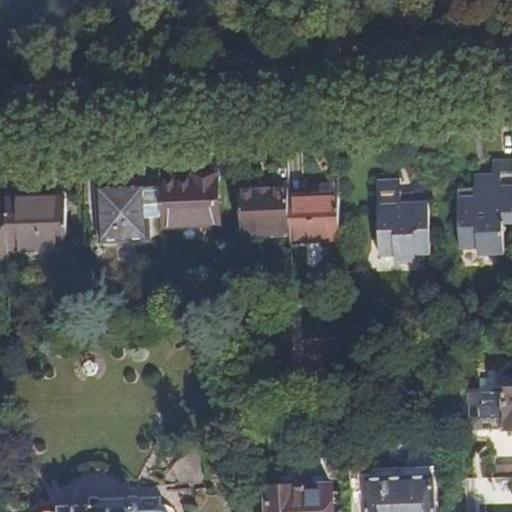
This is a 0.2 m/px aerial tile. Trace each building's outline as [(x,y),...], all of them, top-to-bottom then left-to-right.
[(511,175),(511,164),(500,165),(500,176),(511,175)] [(511,175),(500,176),(500,165),(492,165),(492,179),(487,179),(488,192),(474,193),(475,202),(458,204),(460,253),(477,252),(478,259),(504,259),(504,229),(511,228),(511,175)] [(488,192),(487,179),(474,180),(474,193),(488,192)] [(195,185),(161,186),(161,189),(163,220),(163,228),(219,226),(217,180),(195,181),(195,185)] [(430,258),(427,182),(413,182),(413,197),(413,210),(402,210),(401,198),(401,195),(377,196),(379,260),(430,258)] [(377,184),(377,196),(401,195),(401,183),(377,184)] [(163,220),(161,189),(101,193),(103,242),(147,241),(147,221),(163,220)] [(289,191),(239,192),(241,238),(291,236),(290,203),(289,191)] [(475,202),(474,193),(457,193),(458,204),(475,202)] [(413,210),(413,197),(401,198),(402,210),(413,210)] [(67,201),(7,204),(7,209),(9,254),(68,250),(67,201)] [(290,203),(291,236),(291,243),(341,240),(340,201),(290,203)] [(0,258),(9,258),(9,254),(7,209),(0,209),(0,258)] [(511,386),(507,387),(507,396),(470,396),(471,433),(511,432),(511,386)] [(433,471),(386,473),(386,483),(434,481),(433,471)] [(350,473),(351,511),(434,511),(434,481),(386,483),(386,473),(350,473)] [(511,478),(492,474),(487,493),(511,498),(511,478)] [(333,511),(333,491),(309,491),(308,488),(294,488),(294,491),(270,492),(270,511),(333,511)]
